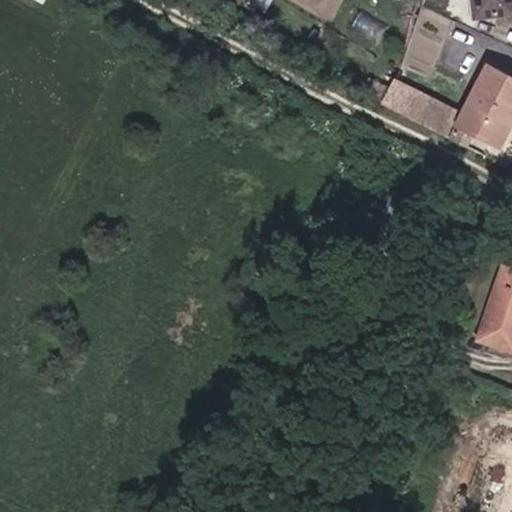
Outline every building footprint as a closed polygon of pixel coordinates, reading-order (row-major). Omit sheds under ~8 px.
[(511,15),(511,0),(484,0),(486,17),(511,15)] [(511,135),(511,81),(494,71),(463,131),(503,153),(511,135)] [(384,105),(447,136),(458,113),(394,83),(384,105)] [(403,224),(421,197),(397,183),(381,211),(403,224)] [(511,356),(511,274),(481,343),(511,356)]
